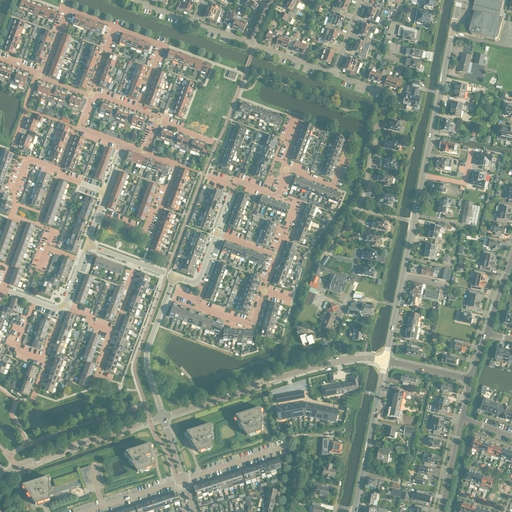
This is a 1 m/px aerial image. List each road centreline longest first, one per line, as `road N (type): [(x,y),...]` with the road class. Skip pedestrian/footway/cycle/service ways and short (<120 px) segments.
road 1 (residential): [(0,475),(162,416)]
road 2 (residential): [(162,416),(325,364)]
road 3 (residential): [(97,214),(144,232),(177,164),(145,153)]
road 4 (residential): [(354,511),(385,361)]
road 5 (residential): [(162,416),(146,353),(174,277)]
road 6 (residential): [(422,176),(452,34)]
road 7 (residential): [(385,361),(413,221)]
road 8 (residential): [(197,300),(252,325),(275,255)]
road 9 (residential): [(137,110),(161,44),(114,26)]
road 10 (residential): [(41,75),(66,11),(114,26)]
